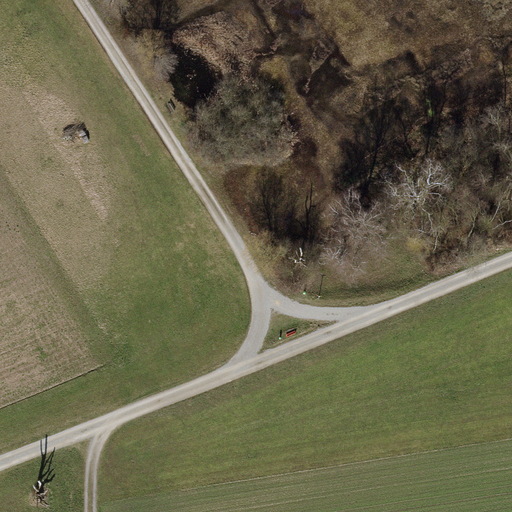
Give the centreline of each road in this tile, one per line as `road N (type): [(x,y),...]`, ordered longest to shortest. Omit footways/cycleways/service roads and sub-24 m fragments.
road 1 (track): [(511,264),(0,463)]
road 2 (track): [(373,321),(268,304),(83,0)]
